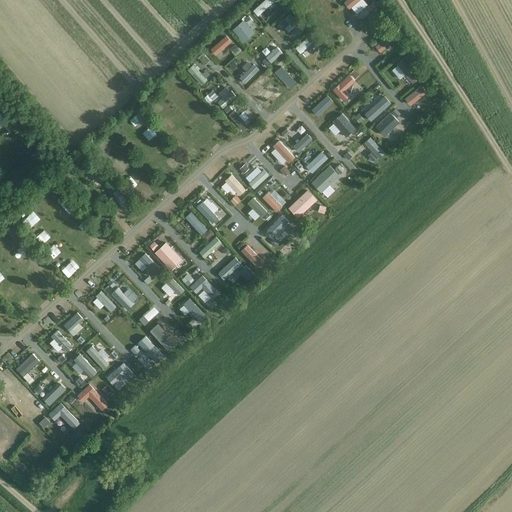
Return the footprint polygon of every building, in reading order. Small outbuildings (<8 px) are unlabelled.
[(265,0),(253,12),(257,17),(273,2),(270,0),(265,0)] [(345,0),(342,3),(348,9),(357,0),(345,0)] [(312,13),(317,19),(330,7),(324,1),(312,13)] [(372,4),(368,7),(372,12),(376,9),(372,4)] [(348,14),(344,17),(349,24),(353,20),(348,14)] [(291,24),(286,28),(290,33),(299,25),(290,16),(286,19),(291,24)] [(319,28),(333,44),(339,38),(326,23),(319,28)] [(241,24),(234,31),(247,46),(255,39),(241,24)] [(309,35),(294,49),(299,54),(314,41),(309,35)] [(387,35),(374,46),(380,53),(393,42),(387,35)] [(224,38),(210,50),(216,58),(231,45),(224,38)] [(237,47),(232,51),(236,56),(241,52),(237,47)] [(265,59),(270,65),(282,54),(277,48),(265,59)] [(204,56),(200,60),(205,65),(209,61),(204,56)] [(402,61),(394,67),(409,86),(417,80),(402,61)] [(234,62),(229,66),(233,71),(238,67),(234,62)] [(260,71),(254,64),(240,78),(246,84),(260,71)] [(278,65),(273,69),(288,84),(292,81),(278,65)] [(194,66),(187,72),(200,87),(207,81),(194,66)] [(354,70),(350,73),(355,79),(359,75),(354,70)] [(331,90),(330,91),(342,103),(349,96),(345,92),(354,83),(347,75),(331,90)] [(168,85),(174,91),(184,82),(179,76),(168,85)] [(262,77),(248,91),(253,95),(267,82),(262,77)] [(405,100),(410,106),(426,93),(421,87),(405,100)] [(212,90),(208,94),(213,99),(217,96),(212,90)] [(277,90),(272,94),(276,99),(281,95),(277,90)] [(231,91),(216,104),(221,111),(237,98),(231,91)] [(190,109),(195,115),(206,106),(201,99),(190,109)] [(153,100),(149,104),(159,114),(164,109),(153,100)] [(229,105),(224,110),(227,113),(232,109),(229,105)] [(396,109),(392,112),(396,117),(400,113),(396,109)] [(235,111),(228,117),(241,131),(247,126),(235,111)] [(137,114),(129,120),(135,127),(142,122),(137,114)] [(358,114),(354,117),(359,122),(363,119),(358,114)] [(389,114),(373,129),(382,138),(398,123),(389,114)] [(172,115),(162,119),(166,128),(176,124),(172,115)] [(331,123),(344,137),(352,130),(339,115),(331,123)] [(215,116),(203,126),(210,135),(222,124),(215,116)] [(0,121),(0,126),(1,128),(9,123),(5,118),(0,121)] [(151,125),(143,131),(149,139),(157,133),(151,125)] [(266,128),(260,133),(264,137),(270,132),(266,128)] [(293,145),(299,151),(313,138),(307,132),(293,145)] [(371,136),(365,142),(379,158),(385,153),(371,136)] [(25,138),(17,146),(23,152),(31,145),(25,138)] [(280,140),(274,146),(289,162),(295,157),(280,140)] [(159,143),(152,151),(157,156),(164,149),(159,143)] [(175,154),(162,164),(168,171),(181,161),(175,154)] [(245,164),(240,169),(244,173),(249,169),(245,164)] [(339,165),(336,169),(340,173),(344,170),(339,165)] [(284,166),(280,170),(284,174),(288,170),(284,166)] [(310,183),(319,193),(337,177),(328,166),(310,183)] [(264,170),(249,184),(256,190),(270,177),(264,170)] [(245,188),(231,173),(224,180),(238,195),(245,188)] [(145,182),(141,190),(149,194),(153,186),(145,182)] [(52,184),(42,191),(48,199),(58,192),(52,184)] [(111,190),(125,208),(132,202),(118,185),(111,190)] [(226,196),(230,191),(224,186),(220,191),(226,196)] [(267,192),(260,198),(272,211),(274,213),(280,206),(267,192)] [(236,195),(230,200),(235,205),(240,200),(236,195)] [(254,196),(247,203),(261,218),(268,211),(254,196)] [(302,197),(287,211),(293,217),(308,203),(302,197)] [(57,207),(64,216),(75,207),(68,198),(57,207)] [(218,218),(203,202),(198,207),(212,223),(218,218)] [(33,207),(24,219),(31,225),(41,213),(33,207)] [(206,230),(190,213),(184,220),(199,236),(206,230)] [(79,214),(72,223),(78,228),(85,219),(79,214)] [(284,216),(267,231),(273,238),(290,223),(284,216)] [(38,228),(45,236),(56,227),(49,219),(38,228)] [(6,232),(12,239),(20,232),(14,225),(6,232)] [(95,227),(86,233),(92,241),(101,236),(95,227)] [(296,228),(292,232),(296,236),(300,232),(296,228)] [(209,230),(203,236),(207,239),(213,233),(209,230)] [(198,253),(203,258),(220,243),(215,237),(198,253)] [(60,241),(54,248),(61,253),(66,246),(60,241)] [(154,241),(149,246),(153,250),(158,245),(154,241)] [(167,243),(156,253),(172,271),(183,261),(167,243)] [(247,245),(241,251),(258,268),(264,262),(247,245)] [(217,275),(223,281),(240,265),(234,259),(217,275)] [(98,267),(102,272),(107,268),(103,263),(98,267)] [(246,266),(240,271),(248,280),(254,275),(246,266)] [(43,274),(48,283),(56,279),(51,270),(43,274)] [(188,271),(181,275),(185,282),(192,278),(188,271)] [(149,276),(144,280),(145,281),(148,285),(152,280),(149,276)] [(217,295),(201,277),(189,288),(194,294),(199,289),(210,301),(217,295)] [(12,281),(1,291),(8,299),(19,289),(12,281)] [(84,320),(78,314),(67,324),(72,330),(84,320)] [(144,315),(140,319),(145,324),(148,320),(144,315)] [(147,336),(139,344),(152,358),(160,351),(147,336)] [(135,346),(131,350),(135,355),(139,351),(135,346)] [(17,370),(24,377),(40,362),(33,355),(17,370)] [(62,355),(58,358),(62,363),(66,359),(62,355)] [(132,376),(121,365),(107,378),(112,384),(120,377),(125,382),(132,376)] [(66,392),(58,384),(43,399),(51,407),(66,392)] [(107,385),(102,389),(107,394),(111,391),(107,385)] [(39,386),(34,390),(38,394),(43,389),(39,386)] [(107,405),(91,387),(77,399),(81,404),(88,398),(101,412),(107,405)] [(60,406),(47,418),(54,424),(59,419),(72,431),(78,425),(60,406)] [(45,417),(39,423),(44,428),(50,422),(45,417)]
